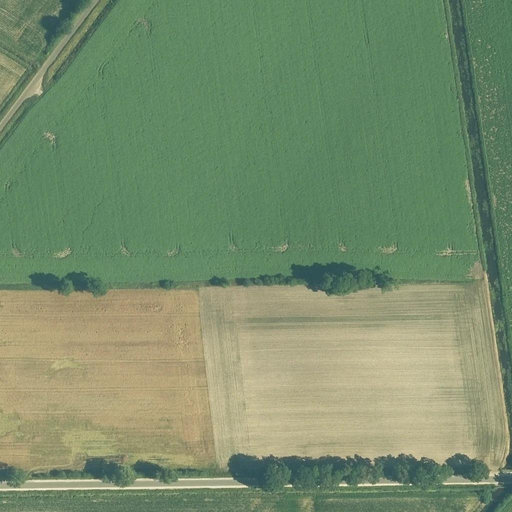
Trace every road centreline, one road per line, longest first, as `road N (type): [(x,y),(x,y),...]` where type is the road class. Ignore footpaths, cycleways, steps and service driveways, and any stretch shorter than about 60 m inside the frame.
road 1 (unclassified): [(0,485),(511,479)]
road 2 (unclassified): [(0,132),(99,0)]
